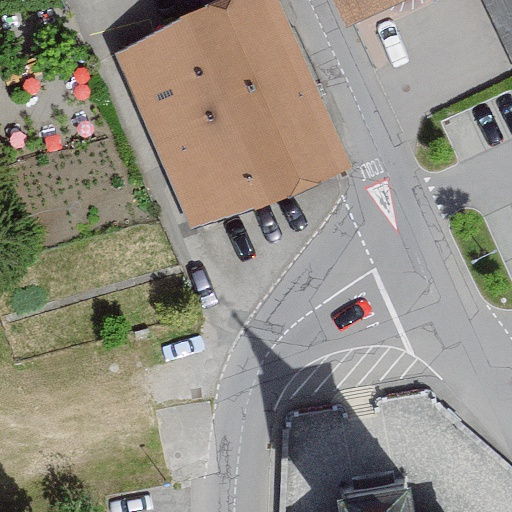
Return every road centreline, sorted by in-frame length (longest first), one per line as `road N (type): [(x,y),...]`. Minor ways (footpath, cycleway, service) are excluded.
road 1 (residential): [(237,511),(239,397),(309,312),(401,262)]
road 2 (residential): [(401,262),(299,0)]
road 3 (residential): [(511,384),(453,347),(401,262)]
